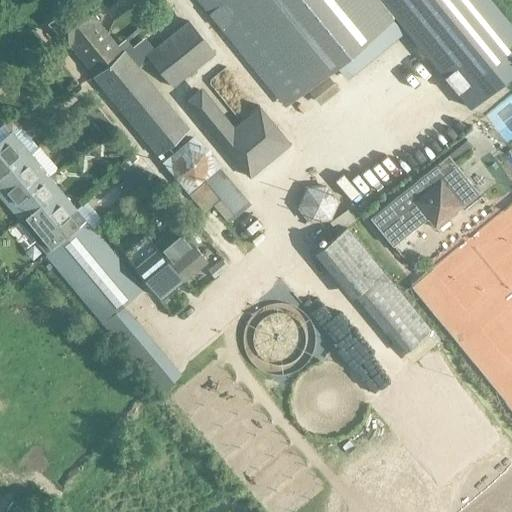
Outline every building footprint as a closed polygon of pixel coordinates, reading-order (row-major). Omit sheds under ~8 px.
[(81,0),(75,0),(47,24),(64,44),(65,43),(68,48),(71,46),(92,72),(89,75),(92,79),(152,152),(184,126),(124,53),(123,52),(121,53),(95,21),(97,20),(81,0)] [(154,15),(141,0),(131,0),(122,7),(139,28),(154,15)] [(390,21),(373,0),(199,0),(283,103),(304,87),(306,89),(390,21)] [(391,21),(337,65),(346,76),(400,32),(391,21)] [(213,54),(188,23),(146,57),(171,88),(213,54)] [(326,74),(306,90),(315,101),(335,85),(326,74)] [(184,101),(249,180),(290,146),(259,107),(233,128),(200,88),(184,101)] [(0,135),(0,176),(29,153),(9,129),(0,135)] [(31,207),(36,203),(28,194),(49,177),(29,153),(0,176),(0,197),(17,218),(31,207)] [(448,155),(370,218),(394,245),(427,218),(435,228),(479,193),(448,155)] [(139,170),(118,187),(123,193),(144,176),(139,170)] [(228,191),(215,174),(188,196),(203,214),(220,200),(219,199),(228,191)] [(36,203),(31,207),(43,221),(49,216),(55,223),(74,208),(49,177),(28,194),(36,203)] [(81,217),(74,208),(55,223),(49,216),(43,221),(31,207),(17,218),(42,249),(81,217)] [(303,237),(334,235),(333,210),(302,211),(303,237)] [(511,218),(511,219),(507,214),(414,286),(511,413),(511,218)] [(138,285),(88,225),(81,217),(42,249),(98,317),(157,388),(161,385),(181,409),(195,397),(176,374),(184,359),(129,291),(138,285)] [(148,240),(176,275),(199,256),(172,221),(148,240)] [(234,253),(255,240),(250,231),(228,244),(234,253)] [(431,330),(348,233),(321,256),(404,353),(431,330)] [(183,284),(176,275),(148,240),(125,259),(144,282),(161,269),(172,283),(152,299),(162,313),(183,296),(178,288),(183,284)] [(217,273),(226,265),(220,259),(211,266),(217,273)]
